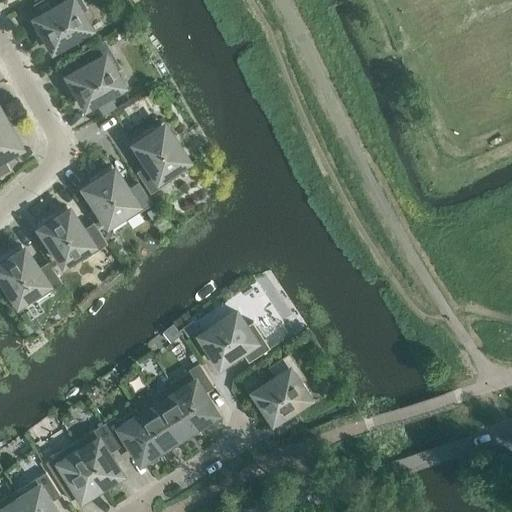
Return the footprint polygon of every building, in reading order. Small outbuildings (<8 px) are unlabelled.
[(45,42),(49,40),(53,48),(89,27),(81,12),(88,8),(83,0),(53,0),(57,6),(38,16),(32,19),(45,42)] [(71,73),(65,76),(78,99),(82,97),(86,105),(122,84),(114,69),(121,65),(105,38),(94,45),(85,50),(83,51),(90,63),(71,74),(71,73)] [(91,39),(82,44),(85,50),(94,45),(91,39)] [(0,129),(12,123),(6,113),(3,114),(0,109),(0,129)] [(175,132),(173,134),(162,118),(154,123),(152,120),(131,135),(134,140),(135,140),(147,157),(136,165),(150,187),(176,169),(172,162),(185,152),(183,149),(186,147),(175,132)] [(18,134),(12,123),(0,129),(0,177),(14,169),(6,154),(21,146),(15,136),(18,134)] [(83,187),(106,221),(120,212),(124,219),(150,201),(136,180),(124,188),(112,170),(113,169),(110,164),(88,178),(90,182),(83,187)] [(65,203),(43,218),(45,221),(38,226),(61,261),(75,251),(79,258),(105,241),(91,219),(80,227),(68,209),(68,208),(65,203)] [(153,205),(145,210),(151,219),(159,214),(153,205)] [(93,207),(87,212),(91,218),(97,214),(93,207)] [(0,260),(2,264),(0,264),(0,277),(5,285),(2,287),(12,302),(15,300),(17,304),(31,294),(36,301),(62,284),(48,263),(36,270),(24,252),(25,252),(22,246),(0,260)] [(219,324),(203,334),(208,342),(204,344),(219,366),(224,362),(242,350),(249,361),(271,347),(253,321),(247,326),(237,311),(234,314),(232,311),(217,321),(219,324)] [(194,320),(184,327),(190,335),(200,328),(194,320)] [(175,324),(164,331),(171,341),(182,333),(175,324)] [(292,409),(310,397),(301,383),(307,378),(290,352),(269,366),(277,378),(258,390),(258,389),(253,392),(267,414),(270,412),(283,431),(299,420),(292,409)] [(190,370),(172,381),(173,383),(178,391),(178,392),(198,425),(203,422),(206,427),(222,417),(217,409),(216,410),(205,392),(215,385),(200,362),(189,369),(190,370)] [(154,387),(147,392),(152,399),(159,395),(163,401),(159,404),(180,436),(194,427),(197,432),(206,427),(203,422),(198,425),(178,392),(178,391),(173,383),(158,393),(154,387)] [(141,415),(162,448),(157,451),(160,456),(169,450),(166,445),(180,436),(159,404),(163,401),(159,395),(152,399),(156,406),(141,415)] [(351,395),(341,402),(347,412),(357,405),(351,395)] [(115,416),(105,422),(105,423),(119,446),(130,439),(141,457),(141,458),(145,465),(160,456),(157,451),(162,448),(141,415),(137,408),(118,420),(115,416)] [(105,422),(75,441),(81,451),(103,485),(122,472),(109,452),(119,446),(105,423),(105,422)] [(57,455),(47,461),(71,500),(81,493),(84,497),(103,485),(81,451),(75,441),(56,453),(57,455)] [(41,485),(22,497),(21,497),(30,511),(57,511),(51,501),(61,495),(46,471),(36,478),(41,485)] [(30,511),(21,497),(22,497),(17,489),(0,500),(0,511),(30,511)]
